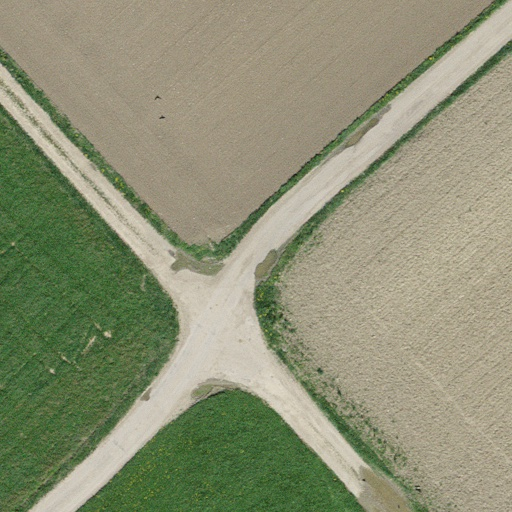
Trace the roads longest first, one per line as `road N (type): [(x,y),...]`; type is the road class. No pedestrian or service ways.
road 1 (track): [(213,319),(266,243),(511,10)]
road 2 (track): [(213,319),(0,82)]
road 3 (track): [(213,319),(391,511)]
road 4 (track): [(213,319),(175,383),(48,511)]
